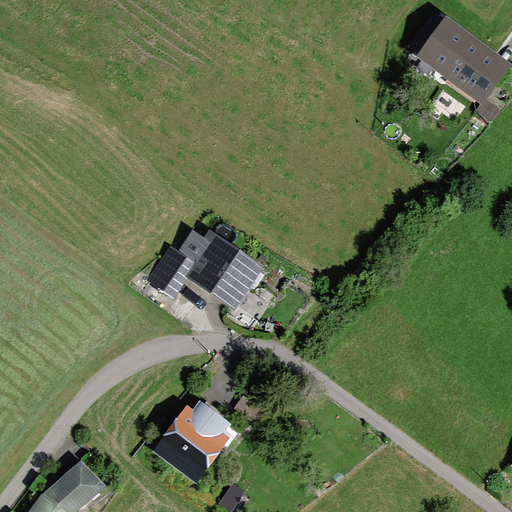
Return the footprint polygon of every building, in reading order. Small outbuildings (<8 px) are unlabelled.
[(471,46),(434,19),(413,48),(450,75),(471,46)] [(502,69),(471,46),(450,75),(480,98),(502,69)] [(500,109),(486,99),(475,116),(488,125),(500,109)] [(263,269),(209,233),(203,241),(190,232),(177,252),(168,246),(147,277),(159,290),(174,300),(186,281),(234,312),(263,269)] [(250,386),(233,409),(256,426),(273,403),(250,386)] [(197,406),(191,414),(183,409),(150,455),(196,487),(227,442),(221,438),(228,428),(197,406)] [(78,511),(102,491),(79,463),(39,497),(27,511),(78,511)]
